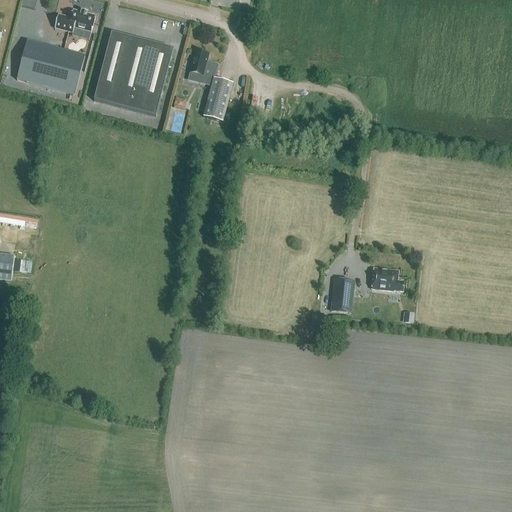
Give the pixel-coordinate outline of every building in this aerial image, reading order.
[(73,35),(74,29),(91,34),(96,18),(87,15),(87,14),(82,12),(81,14),(73,12),(71,19),(58,16),(54,30),(73,35)] [(94,102),(156,118),(173,51),(111,35),(94,102)] [(17,81),(75,96),(85,58),(27,43),(17,81)] [(190,74),(188,80),(212,86),(214,79),(218,66),(207,63),(208,56),(195,52),(192,66),(190,65),(189,73),(190,74)] [(214,79),(212,86),(203,118),(223,123),(233,84),(214,79)] [(174,110),(185,111),(186,100),(174,99),(174,110)] [(38,220),(0,213),(0,219),(37,225),(38,220)] [(0,281),(11,283),(14,257),(0,255),(0,281)] [(374,270),(371,291),(393,293),(403,294),(404,284),(397,283),(399,273),(374,270)] [(354,283),(334,281),(331,313),(351,315),(354,283)] [(312,316),(311,326),(326,327),(327,317),(312,316)]
